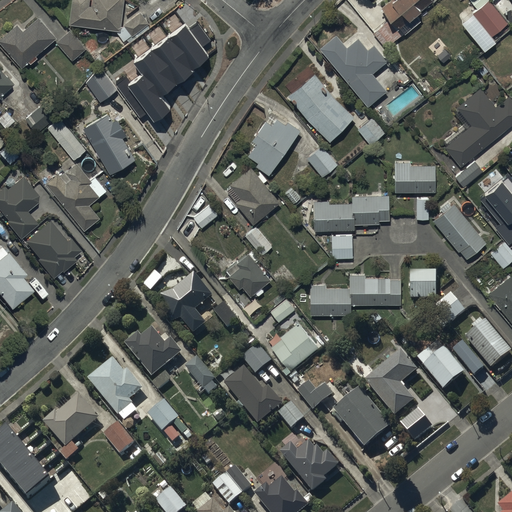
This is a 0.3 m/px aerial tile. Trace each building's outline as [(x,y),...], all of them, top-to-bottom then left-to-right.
[(71,0),(68,20),(119,27),(122,0),(91,0),(91,2),(89,2),(88,0),(71,0)] [(428,0),(385,0),(383,3),(392,14),(373,31),(385,44),(402,29),(404,32),(422,16),(417,11),(428,0)] [(491,0),(484,0),(472,10),(491,34),(508,21),(491,0)] [(120,29),(118,29),(116,30),(124,40),(149,22),(140,11),(124,22),(125,24),(120,27),(120,29)] [(17,20),(0,33),(0,37),(22,64),(28,58),(30,60),(37,54),(35,52),(56,34),(39,13),(23,26),(17,20)] [(70,28),(57,39),(73,58),(86,46),(70,28)] [(336,30),(320,43),(368,102),(386,86),(372,69),(387,57),(373,40),(367,46),(358,34),(346,43),(336,30)] [(196,42),(169,33),(162,56),(140,77),(160,97),(187,71),(196,42)] [(452,56),(444,46),(436,52),(443,60),(446,57),(448,60),(452,56)] [(100,63),(83,74),(100,98),(117,86),(100,63)] [(0,90),(11,80),(0,68),(0,90)] [(288,90),(307,114),(330,137),(354,112),(331,90),(315,69),(288,90)] [(460,163),(511,119),(511,96),(508,92),(495,103),(478,84),(456,103),(458,106),(454,109),(467,124),(444,143),(460,163)] [(161,111),(149,95),(132,107),(144,123),(161,111)] [(57,111),(45,97),(25,113),(37,128),(57,111)] [(15,120),(4,107),(0,111),(0,123),(1,122),(6,128),(15,120)] [(108,109),(83,124),(110,169),(135,155),(122,132),(125,131),(116,115),(113,117),(108,109)] [(269,170),(299,126),(287,117),(285,120),(269,110),(250,137),(255,140),(248,150),(258,157),(256,160),(269,170)] [(385,128),(372,113),(357,126),(370,141),(385,128)] [(86,147),(59,114),(48,124),(74,156),(86,147)] [(7,141),(0,146),(0,151),(8,161),(17,153),(7,141)] [(322,142),(307,154),(322,172),(327,168),(331,173),(341,165),(322,142)] [(482,167),(474,158),(455,173),(462,183),(482,167)] [(58,168),(45,178),(84,226),(99,213),(89,201),(106,187),(95,173),(91,176),(77,159),(60,172),(58,168)] [(395,188),(435,187),(435,161),(410,161),(410,159),(395,159),(395,188)] [(257,170),(251,163),(229,180),(231,182),(226,186),(253,219),(279,198),(263,179),(266,177),(259,168),(257,170)] [(4,183),(0,185),(0,207),(7,216),(5,217),(19,234),(37,220),(27,208),(37,199),(37,193),(22,173),(6,186),(4,183)] [(511,175),(511,174),(496,186),(511,205),(511,175)] [(328,197),(313,197),(314,226),(354,225),(353,220),(379,219),(379,216),(389,216),(388,191),(352,192),(352,199),(328,200),(328,197)] [(428,216),(428,195),(417,195),(417,215),(428,216)] [(485,239),(453,199),(433,216),(458,247),(460,246),(466,254),(485,239)] [(218,212),(210,202),(194,214),(203,225),(218,212)] [(66,237),(49,217),(25,237),(39,254),(36,256),(51,274),(59,267),(61,269),(76,257),(72,252),(80,246),(70,234),(66,237)] [(256,223),(245,232),(261,252),(272,243),(256,223)] [(352,231),(331,232),(332,254),(353,254),(352,231)] [(501,241),(490,250),(502,265),(511,256),(511,254),(511,253),(511,249),(508,245),(506,247),(501,241)] [(0,291),(11,304),(32,286),(21,273),(25,270),(1,242),(0,242),(0,291)] [(256,259),(248,249),(226,265),(229,270),(229,271),(239,284),(242,281),(250,291),(255,288),(258,292),(264,287),(260,282),(270,275),(257,258),(256,259)] [(435,269),(410,269),(410,297),(436,297),(435,269)] [(511,272),(510,271),(488,288),(511,317),(511,272)] [(310,282),(310,311),(351,311),(351,300),(401,301),(401,276),(390,276),(390,274),(365,274),(365,272),(350,272),(349,284),(325,284),(325,282),(310,282)] [(211,294),(195,273),(173,289),(160,294),(171,321),(181,317),(192,331),(204,322),(193,308),(211,294)] [(465,309),(450,292),(433,306),(448,323),(465,309)] [(278,318),(294,305),(287,296),(271,309),(278,318)] [(224,301),(214,309),(228,327),(238,319),(224,301)] [(511,350),(485,319),(483,321),(480,317),(472,324),(474,327),(464,336),(491,367),(511,350)] [(290,366),(318,343),(298,319),(281,333),(282,334),(271,343),(290,366)] [(138,331),(125,342),(152,375),(181,351),(171,338),(165,342),(153,327),(142,336),(138,331)] [(469,350),(458,337),(451,343),(461,356),(469,350)] [(438,340),(417,356),(443,388),(464,371),(444,346),(443,347),(438,340)] [(272,360),(258,343),(242,355),(255,373),(272,360)] [(224,361),(212,348),(203,356),(214,369),(224,361)] [(417,368),(400,349),(365,379),(395,414),(413,398),(420,392),(409,380),(403,386),(400,382),(417,368)] [(214,378),(197,356),(185,365),(198,382),(194,385),(200,393),(205,389),(208,392),(215,387),(211,381),(214,378)] [(124,371),(113,357),(87,377),(117,414),(119,412),(124,420),(137,409),(129,399),(143,388),(127,368),(124,371)] [(244,365),(224,381),(259,422),(282,402),(268,385),(263,388),(244,365)] [(313,409),(333,393),(325,382),(316,389),(309,380),(297,390),(313,409)] [(360,386),(333,408),(364,446),(391,425),(360,386)] [(99,416),(78,393),(45,423),(66,446),(59,452),(66,459),(79,448),(72,440),(99,416)] [(179,417),(165,399),(147,413),(162,431),(179,417)] [(304,417),(291,402),(279,412),(291,427),(304,417)] [(119,421),(104,433),(119,453),(134,441),(119,421)] [(0,480),(12,495),(43,469),(22,443),(16,448),(9,439),(0,446),(0,480)] [(291,442),(280,451),(313,490),(326,479),(323,476),(339,464),(327,449),(323,452),(317,445),(315,447),(309,440),(297,449),(291,442)] [(235,465),(212,484),(229,503),(251,485),(235,465)] [(74,493),(57,472),(45,483),(62,503),(74,493)] [(77,477),(71,482),(81,494),(87,490),(77,477)] [(266,483),(254,493),(269,511),(298,511),(308,504),(297,490),(295,492),(282,477),(270,487),(266,483)] [(177,511),(186,505),(170,486),(154,499),(164,511),(177,511)] [(511,511),(511,490),(511,491),(496,504),(502,511),(500,511),(511,511)] [(213,498),(198,511),(234,511),(230,506),(224,511),(213,498)] [(21,511),(12,501),(0,511),(21,511)]
